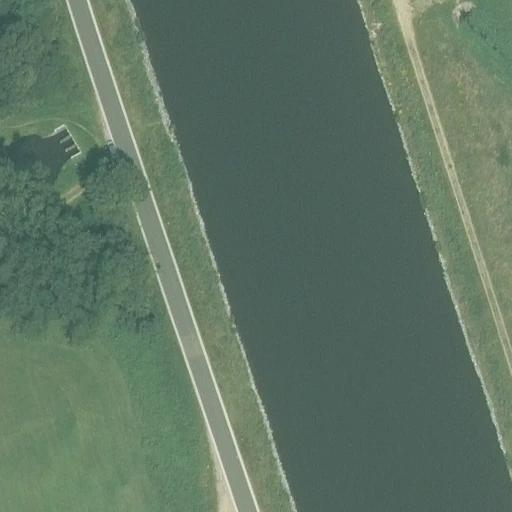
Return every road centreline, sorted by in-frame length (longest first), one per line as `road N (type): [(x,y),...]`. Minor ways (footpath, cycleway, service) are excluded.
road 1 (unclassified): [(246,511),(77,0)]
road 2 (track): [(397,0),(511,365)]
